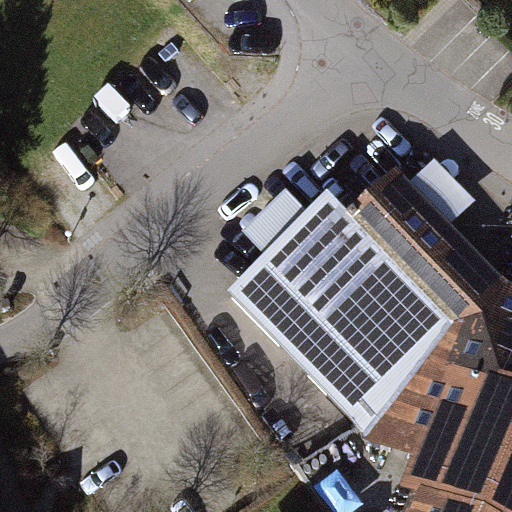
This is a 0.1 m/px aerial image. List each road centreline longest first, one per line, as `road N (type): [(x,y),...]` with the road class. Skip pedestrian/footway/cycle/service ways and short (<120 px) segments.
road 1 (residential): [(366,52),(78,297),(0,340)]
road 2 (residential): [(511,154),(366,52)]
